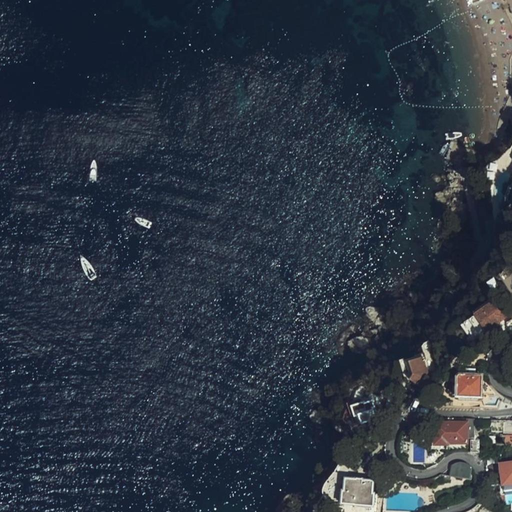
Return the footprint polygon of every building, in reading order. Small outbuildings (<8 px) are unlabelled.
[(511,311),(508,314),(499,303),(495,302),(494,304),(493,307),(471,323),(481,336),(509,316),(511,319),(511,311)] [(423,358),(409,363),(413,377),(409,381),(419,387),(428,374),(423,358)] [(413,377),(409,363),(404,364),(409,381),(413,377)] [(457,373),(450,372),(440,372),(434,372),(431,375),(430,394),(456,395),(457,373)] [(372,410),(375,410),(374,403),(365,406),(365,404),(349,409),(354,426),(370,422),(371,424),(376,423),(372,410)] [(476,439),(476,421),(468,421),(468,424),(467,439),(476,439)] [(511,421),(503,422),(494,421),(494,432),(504,432),(505,434),(511,434),(511,421)] [(467,444),(467,439),(468,424),(437,424),(436,447),(447,447),(447,444),(467,444)] [(414,462),(425,462),(425,443),(413,443),(414,462)] [(452,466),(450,477),(470,480),(472,469),(468,466),(462,464),(457,464),(452,466)] [(503,486),(511,484),(511,465),(500,467),(503,486)] [(373,483),(346,481),(345,493),(332,493),(331,502),(342,503),(342,506),(335,506),(334,511),(370,511),(371,508),(373,509),(374,495),(372,495),(373,483)] [(511,491),(511,484),(503,486),(504,493),(511,491)]
